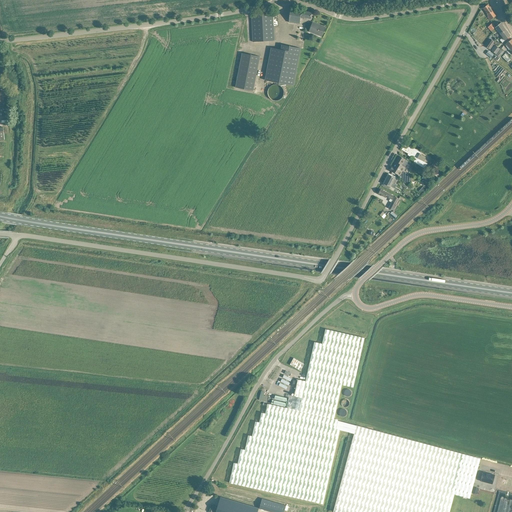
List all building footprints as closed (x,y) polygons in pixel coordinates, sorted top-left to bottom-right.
[(488,5),(483,8),(489,16),(487,17),(490,20),(496,16),(488,5)] [(290,10),(290,14),(289,22),(300,24),(301,17),(302,18),(302,19),(307,19),(307,18),(311,19),(312,13),(290,10)] [(278,26),(278,19),(277,14),(259,15),(252,16),(252,21),(253,42),(275,41),(274,26),(278,26)] [(313,23),(311,27),(309,31),(322,36),(325,27),(313,23)] [(492,23),(488,27),(491,31),(495,27),(496,26),(493,23),(492,23)] [(500,34),(506,30),(501,23),(491,31),(494,34),(498,31),(500,34)] [(506,30),(500,34),(503,37),(500,40),(502,43),(510,36),(506,30)] [(490,49),(495,42),(490,39),(485,46),(490,49)] [(271,48),(265,80),(293,86),(301,48),(282,45),(281,49),(271,48)] [(495,45),(491,50),(496,54),(500,49),(495,45)] [(236,87),(253,91),(260,57),(242,53),(236,87)] [(277,85),(276,84),(275,84),(274,85),(272,85),(271,86),(270,87),(269,88),(268,89),(268,90),(268,92),(268,93),(268,94),(268,95),(269,97),(270,98),(270,99),(271,99),(272,100),(273,100),(274,101),(276,101),(277,101),(279,100),(280,100),(281,99),(282,98),(283,97),(284,96),(284,94),(284,91),(284,90),(283,88),(282,87),(280,86),(279,85),(277,85)] [(409,146),(409,145),(408,145),(406,144),(402,150),(411,155),(410,156),(416,159),(413,164),(416,165),(417,163),(424,168),(427,164),(423,162),(426,157),(423,156),(424,155),(409,146)] [(405,160),(403,158),(399,156),(390,170),(401,176),(406,167),(402,165),(405,160)] [(395,178),(393,177),(389,174),(384,184),(383,186),(393,191),(395,189),(390,186),(392,184),(394,185),(397,179),(395,178)] [(424,186),(418,192),(422,195),(427,189),(424,186)] [(393,196),(385,192),(381,189),(379,194),(383,196),(385,197),(386,196),(391,199),(393,200),(389,208),(394,211),(397,205),(398,206),(400,202),(398,201),(399,199),(393,196)] [(419,226),(424,230),(435,219),(430,215),(419,226)] [(234,462),(229,484),(318,503),(323,504),(340,430),(354,434),(333,511),(334,511),(449,511),(454,494),(470,498),(481,458),(348,423),(338,420),(338,419),(334,418),(342,384),(353,387),(354,383),(364,337),(325,329),(322,344),(314,342),(306,381),(298,379),(294,396),(289,395),(286,408),(268,404),(266,413),(261,412),(259,422),(255,421),(252,436),(248,435),(245,450),(241,449),(238,463),(234,462)] [(294,358),(290,365),(300,371),(304,364),(294,358)] [(289,366),(282,380),(292,385),(295,378),(289,376),(291,370),(293,370),(294,369),(289,366)] [(483,473),(481,481),(492,484),(494,476),(483,473)] [(257,511),(259,508),(225,498),(220,497),(218,507),(212,506),(210,511),(257,511)] [(270,511),(284,511),(286,506),(262,499),(259,509),(270,511)]
